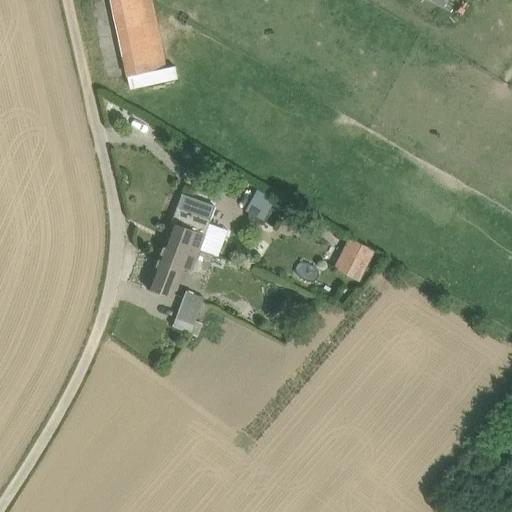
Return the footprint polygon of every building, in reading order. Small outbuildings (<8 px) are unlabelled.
[(111,0),(127,76),(166,68),(152,0),(111,0)] [(255,189),(247,211),(265,218),(273,196),(255,189)] [(177,207),(158,257),(178,265),(186,245),(198,250),(199,249),(215,206),(182,193),(177,207)] [(218,254),(228,229),(210,222),(200,247),(218,254)] [(360,280),(375,250),(349,237),(333,267),(360,280)] [(158,257),(146,288),(172,297),(183,268),(191,271),(191,269),(206,275),(214,254),(199,249),(198,250),(186,245),(178,265),(158,257)] [(204,297),(186,290),(173,326),(197,335),(202,323),(195,320),(204,297)]
